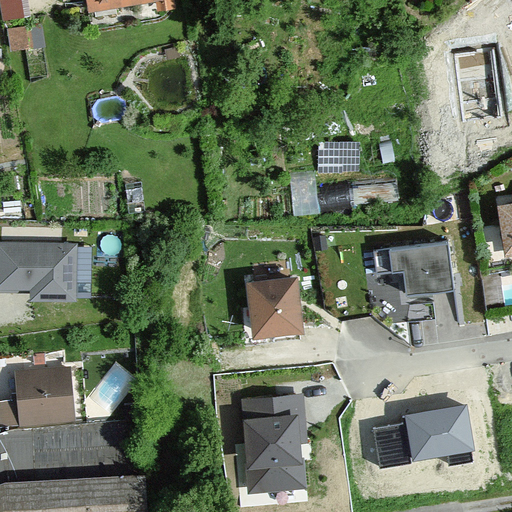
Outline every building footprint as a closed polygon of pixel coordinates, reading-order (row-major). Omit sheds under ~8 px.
[(16,0),(0,0),(0,25),(1,32),(21,29),(16,0)] [(443,285),(454,284),(449,239),(391,245),(393,268),(405,267),(407,289),(443,285)] [(376,270),(393,268),(391,245),(374,247),(376,270)] [(74,249),(0,248),(0,288),(34,289),(34,299),(74,300),(74,249)] [(291,284),(248,289),(251,312),(254,336),(297,331),(291,284)] [(254,336),(251,312),(238,314),(242,351),(299,344),(297,331),(254,336)] [(21,414),(2,415),(4,434),(71,426),(72,424),(68,381),(67,380),(18,385),(21,414)] [(297,403),(245,407),(252,491),(298,488),(294,444),(291,444),(289,424),(299,423),(297,403)] [(137,408),(125,409),(127,421),(138,420),(137,408)] [(0,511),(144,511),(139,432),(99,434),(69,436),(48,438),(20,441),(0,444),(0,511)]
